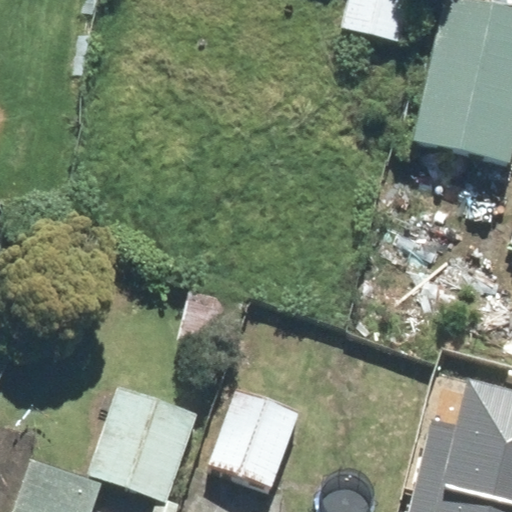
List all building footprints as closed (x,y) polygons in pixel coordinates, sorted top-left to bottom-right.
[(405,0),(344,0),(339,37),(399,47),(405,0)] [(504,169),(511,122),(511,16),(437,3),(410,152),(504,169)] [(192,421),(115,394),(85,479),(163,505),(192,421)] [(270,494),(293,419),(228,399),(205,474),(270,494)] [(511,511),(511,409),(471,400),(462,441),(438,436),(424,499),(484,511),(511,511)] [(90,511),(99,490),(30,462),(9,511),(90,511)] [(484,511),(424,499),(420,511),(484,511)]
